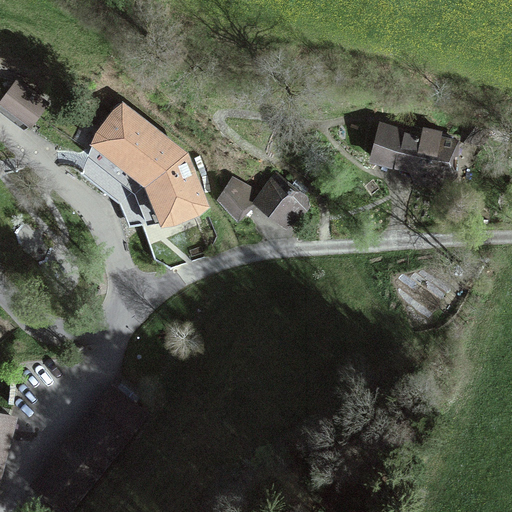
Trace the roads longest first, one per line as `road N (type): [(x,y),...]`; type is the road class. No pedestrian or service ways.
road 1 (track): [(511,239),(268,251),(220,265),(172,294),(107,352)]
road 2 (track): [(107,352),(24,462),(6,511)]
road 3 (track): [(107,352),(66,336),(0,286)]
